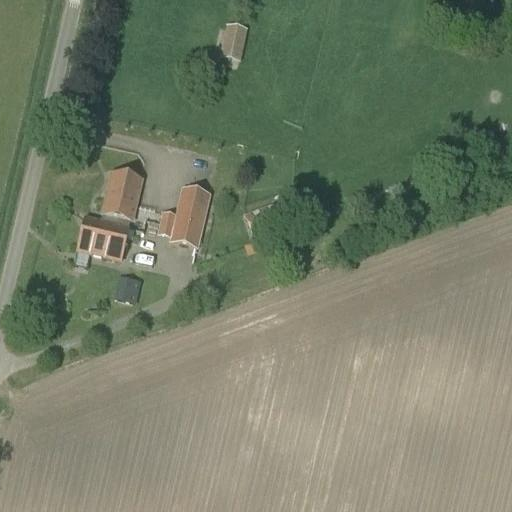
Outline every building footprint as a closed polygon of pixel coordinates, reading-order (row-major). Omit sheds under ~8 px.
[(240,65),(246,33),(225,29),(219,61),(240,65)] [(441,178),(487,160),(485,154),(487,153),(481,133),(462,138),(463,141),(432,153),(441,178)] [(105,227),(126,232),(128,223),(129,224),(138,186),(116,181),(105,227)] [(174,220),(201,226),(207,199),(180,193),(174,220)] [(242,220),(251,244),(293,228),(283,204),(242,220)] [(201,226),(174,220),(161,217),(156,239),(169,242),(168,245),(195,251),(201,226)] [(126,232),(105,227),(83,222),(76,255),(118,265),(126,232)] [(138,286),(127,283),(124,294),(115,292),(112,304),(133,309),(138,286)]
